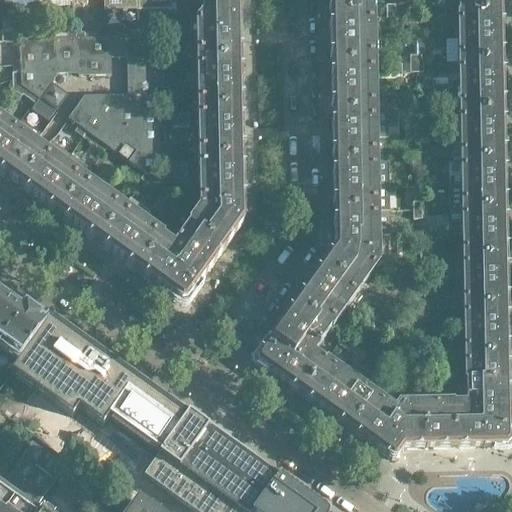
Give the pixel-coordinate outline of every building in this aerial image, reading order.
[(369,18),(369,1),(356,2),(356,0),(328,0),(329,19),(369,18)] [(501,15),(500,0),(460,0),(461,16),(501,15)] [(239,39),(239,1),(215,2),(204,2),(204,18),(200,18),(199,20),(199,39),(239,39)] [(501,40),(501,15),(461,16),(461,41),(501,40)] [(369,42),(369,18),(329,19),(329,43),(369,42)] [(138,38),(129,38),(116,39),(117,61),(126,60),(157,60),(156,38),(146,38),(138,38)] [(75,76),(75,61),(75,39),(70,39),(62,40),(55,40),(55,76),(75,76)] [(116,39),(78,39),(75,39),(75,61),(110,61),(117,61),(116,39)] [(240,63),(239,39),(199,39),(200,64),(240,63)] [(55,76),(55,40),(21,40),(21,73),(22,79),(22,89),(25,91),(30,95),(37,99),(40,102),(50,87),(55,76)] [(502,64),(501,40),(461,41),(462,65),(502,64)] [(370,67),(369,42),(329,43),(330,68),(370,67)] [(157,79),(157,65),(157,60),(126,60),(126,79),(157,79)] [(110,78),(110,61),(75,61),(75,76),(78,78),(110,78)] [(240,87),(240,63),(200,64),(200,88),(240,87)] [(502,89),(502,64),(462,65),(462,89),(502,89)] [(370,91),(370,67),(330,68),(330,92),(370,91)] [(22,89),(22,79),(12,79),(13,92),(22,89)] [(157,89),(157,81),(157,79),(126,79),(127,98),(83,99),(67,121),(79,130),(86,135),(93,140),(106,149),(112,154),(120,144),(130,152),(123,162),(141,174),(145,177),(151,177),(159,177),(159,175),(159,166),(158,146),(158,138),(158,130),(158,113),(157,97),(157,89)] [(241,112),(240,87),(200,88),(200,112),(241,112)] [(20,97),(25,91),(22,89),(13,92),(20,97)] [(56,110),(64,98),(52,89),(43,101),(56,110)] [(503,113),(502,89),(462,89),(462,114),(503,113)] [(371,116),(370,91),(330,92),(331,116),(371,116)] [(37,99),(30,95),(27,99),(33,104),(37,99)] [(43,104),(40,102),(37,99),(33,104),(40,109),(43,104)] [(241,136),(241,112),(200,112),(201,137),(241,136)] [(503,137),(503,113),(462,114),(463,138),(503,137)] [(371,140),(371,116),(331,116),(331,141),(371,140)] [(0,150),(11,135),(0,127),(0,150)] [(82,140),(86,135),(79,130),(75,135),(82,140)] [(60,171),(40,156),(11,135),(0,150),(0,176),(37,203),(60,171)] [(89,145),(93,140),(86,135),(82,140),(89,145)] [(242,161),(241,136),(201,137),(201,161),(242,161)] [(504,162),(503,137),(463,138),(463,163),(504,162)] [(106,149),(93,140),(89,145),(102,154),(106,149)] [(372,164),(371,140),(331,141),(331,165),(372,164)] [(122,160),(128,152),(120,147),(114,155),(122,160)] [(242,185),(242,161),(201,161),(202,186),(242,185)] [(504,186),(504,162),(463,163),(464,187),(504,186)] [(372,189),(372,164),(331,165),(332,190),(372,189)] [(57,217),(80,185),(60,171),(37,203),(57,217)] [(142,183),(145,177),(141,174),(137,179),(142,183)] [(77,232),(100,199),(80,185),(57,217),(77,232)] [(242,209),(242,185),(202,186),(202,210),(242,209)] [(505,211),(504,186),(464,187),(464,211),(505,211)] [(373,213),(372,189),(332,190),(332,214),(373,213)] [(162,207),(167,200),(162,197),(157,203),(162,207)] [(96,246),(120,213),(100,199),(77,232),(96,246)] [(158,214),(162,207),(157,203),(152,210),(158,214)] [(224,251),(242,226),(242,225),(243,224),(243,223),(242,209),(202,210),(202,212),(191,228),(224,251)] [(505,235),(505,211),(464,211),(465,236),(505,235)] [(116,260),(140,227),(120,213),(96,246),(116,260)] [(373,238),(373,213),(332,214),(333,238),(373,238)] [(136,274),(159,242),(140,227),(116,260),(136,274)] [(205,278),(224,251),(191,228),(180,243),(190,250),(182,261),(205,278)] [(506,259),(505,235),(465,236),(465,260),(506,259)] [(374,265),(373,238),(333,238),(333,252),(374,265)] [(160,292),(182,261),(190,250),(180,243),(174,252),(159,242),(136,274),(160,292)] [(355,290),(374,265),(333,252),(323,267),(355,290)] [(506,284),(506,259),(465,260),(466,285),(506,284)] [(185,305),(205,278),(182,261),(160,292),(180,306),(181,306),(182,306),(183,306),(184,306),(185,305)] [(355,290),(323,267),(308,287),(341,310),(355,290)] [(506,284),(466,285),(466,309),(506,308),(506,284)] [(341,310),(308,287),(294,307),(327,330),(341,310)] [(0,344),(21,315),(14,310),(14,306),(6,301),(3,302),(2,301),(0,303),(0,344)] [(327,330),(294,307),(275,333),(298,349),(306,339),(316,346),(327,330)] [(507,333),(506,308),(466,309),(467,333),(507,333)] [(0,350),(18,364),(47,323),(30,310),(26,312),(24,310),(21,315),(0,344),(0,350)] [(275,479),(192,420),(171,404),(168,408),(48,322),(47,323),(18,364),(10,375),(71,419),(77,410),(102,428),(108,419),(159,455),(152,466),(143,479),(188,511),(252,511),(259,503),(258,502),(261,499),(262,500),(273,484),(272,483),(274,480),(275,479)] [(276,380),(298,349),(275,333),(256,360),(255,362),(255,363),(255,364),(256,365),(257,366),(276,380)] [(507,333),(467,333),(467,358),(507,357),(507,333)] [(300,397),(323,365),(309,355),(316,346),(306,339),(298,349),(276,380),(300,397)] [(361,363),(365,357),(358,352),(354,358),(361,363)] [(407,363),(411,358),(404,353),(400,358),(407,363)] [(368,368),(372,362),(365,357),(361,363),(368,368)] [(508,381),(507,357),(467,358),(468,382),(508,381)] [(404,369),(407,363),(400,358),(397,364),(404,369)] [(400,374),(404,369),(397,364),(393,369),(400,374)] [(324,414),(347,382),(323,365),(300,397),(324,414)] [(396,379),(400,374),(393,369),(389,374),(396,379)] [(508,411),(508,381),(468,382),(468,399),(480,399),(480,412),(508,411)] [(348,431),(371,399),(347,382),(324,414),(348,431)] [(372,448),(395,416),(394,416),(371,399),(348,431),(372,448)] [(481,449),(480,412),(480,399),(468,399),(468,407),(452,408),(453,450),(481,449)] [(425,450),(424,408),(399,409),(394,416),(395,416),(372,448),(391,462),(395,462),(403,451),(425,450)] [(453,450),(452,408),(424,408),(425,450),(453,450)] [(509,445),(508,411),(480,412),(481,449),(505,449),(506,449),(507,448),(508,448),(508,447),(509,446),(509,445)] [(31,511),(63,467),(30,444),(0,485),(0,511),(31,511)] [(323,511),(278,479),(277,480),(276,480),(253,511),(323,511)]
